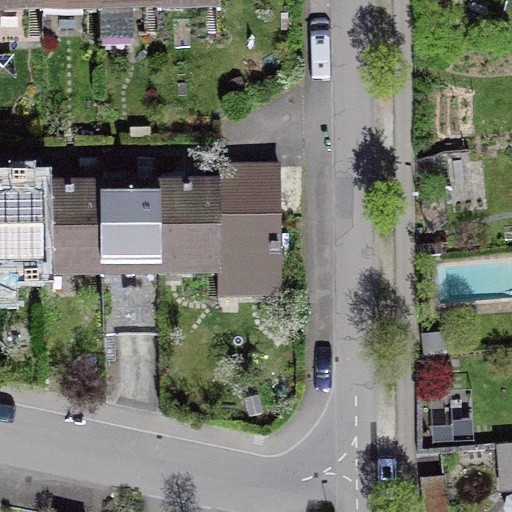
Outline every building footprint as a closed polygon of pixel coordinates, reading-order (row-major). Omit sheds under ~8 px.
[(42,11),(41,0),(0,0),(0,41),(5,42),(4,11),(42,11)] [(103,11),(102,0),(41,0),(42,11),(103,11)] [(165,10),(164,0),(102,0),(103,11),(165,10)] [(223,0),(164,0),(165,10),(224,10),(223,0)] [(251,219),(251,166),(219,167),(219,185),(219,219),(251,219)] [(251,166),(251,219),(279,219),(279,166),(251,166)] [(120,271),(120,323),(161,322),(160,269),(160,185),(126,186),(100,186),(101,271),(120,271)] [(219,219),(219,185),(160,185),(160,269),(217,268),(218,296),(280,295),(279,219),(251,219),(219,219)] [(0,272),(43,272),(42,186),(0,186),(0,272)] [(101,271),(100,186),(42,186),(43,272),(101,271)] [(447,511),(444,479),(420,482),(422,511),(447,511)]
